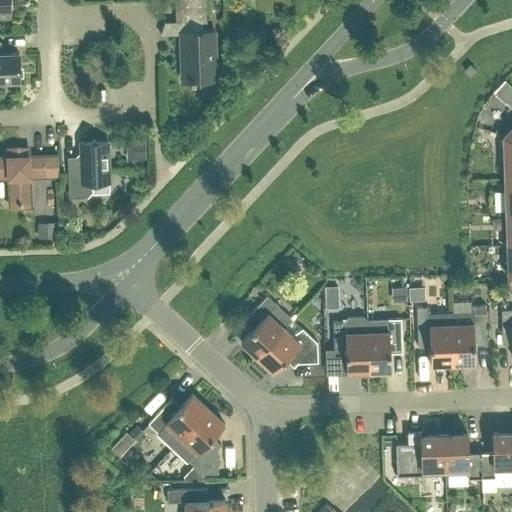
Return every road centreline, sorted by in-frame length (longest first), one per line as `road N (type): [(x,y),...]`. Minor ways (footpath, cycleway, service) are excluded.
road 1 (residential): [(49,115),(153,107),(151,22),(132,9),(46,12)]
road 2 (tertiary): [(138,267),(305,80)]
road 3 (residential): [(262,408),(511,398)]
road 4 (residential): [(262,408),(128,282)]
road 5 (tertiary): [(305,80),(419,46),(463,0)]
road 6 (tertiary): [(0,364),(45,355),(74,338),(128,282)]
